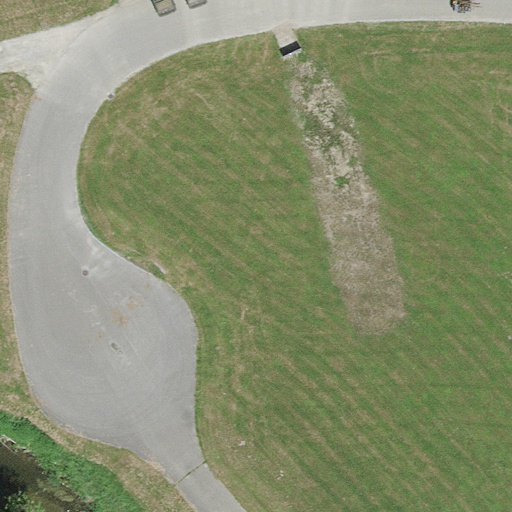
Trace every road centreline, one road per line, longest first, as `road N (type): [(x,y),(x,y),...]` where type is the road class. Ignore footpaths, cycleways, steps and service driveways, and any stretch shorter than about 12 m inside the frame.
road 1 (track): [(135,29),(100,56),(57,116),(47,148),(44,227),(67,315),(93,360),(223,511)]
road 2 (track): [(303,0),(0,59)]
